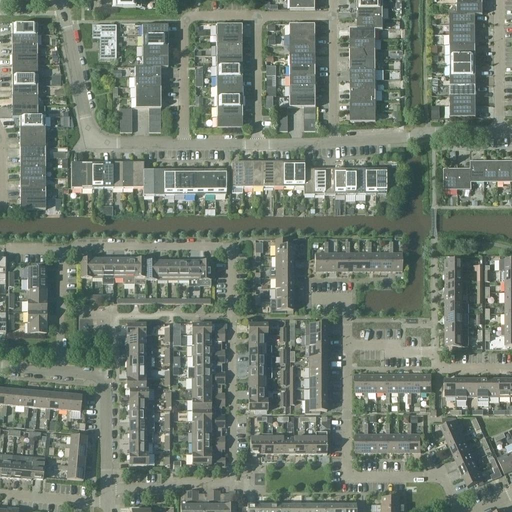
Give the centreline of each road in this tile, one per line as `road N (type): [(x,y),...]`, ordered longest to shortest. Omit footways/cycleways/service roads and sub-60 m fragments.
road 1 (residential): [(106,489),(232,480),(230,252),(61,249)]
road 2 (residential): [(60,0),(91,143),(183,144)]
road 3 (residential): [(427,476),(346,476),(346,345)]
road 4 (residential): [(256,16),(183,22),(183,144)]
road 5 (residential): [(511,368),(438,368),(434,353),(346,345)]
road 6 (residential): [(106,489),(105,382),(94,373),(61,371)]
road 7 (residential): [(498,129),(499,0)]
road 8 (residential): [(257,144),(256,16)]
road 9 (residential): [(333,143),(333,15)]
road 10 (residential): [(61,371),(61,249)]
